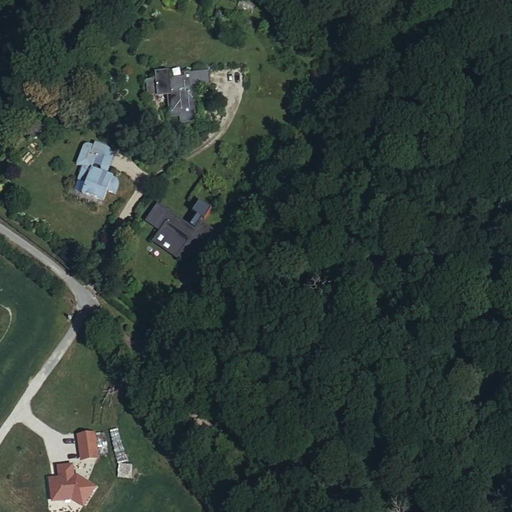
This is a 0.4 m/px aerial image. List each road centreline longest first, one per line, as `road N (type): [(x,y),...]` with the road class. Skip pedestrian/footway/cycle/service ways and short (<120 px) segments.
road 1 (track): [(273,511),(145,353)]
road 2 (residential): [(145,353),(0,220)]
